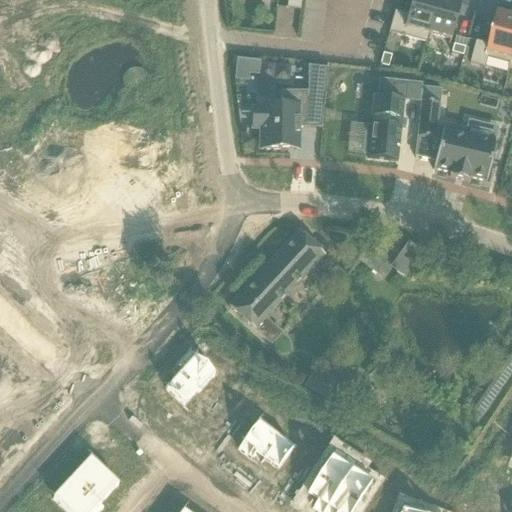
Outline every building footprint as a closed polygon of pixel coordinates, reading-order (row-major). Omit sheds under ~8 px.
[(286,0),(286,10),(300,12),(300,0),(286,0)] [(394,13),(388,34),(424,44),(425,44),(428,35),(426,35),(435,0),(411,0),(407,16),(395,13),(394,13)] [(444,0),(435,0),(426,35),(428,35),(450,41),(460,4),(444,0)] [(470,66),(485,70),(488,59),(510,65),(509,70),(511,59),(511,17),(498,14),(490,46),(476,42),(470,66)] [(453,46),(451,54),(462,58),(464,49),(453,46)] [(382,55),(379,67),(387,69),(391,57),(382,55)] [(251,112),(251,130),(260,130),(260,152),(288,152),(297,152),(297,145),(297,143),(297,130),(309,130),(320,130),(327,69),(307,67),(307,93),(305,93),(305,103),(305,108),(301,108),(277,108),(260,108),(260,111),(261,112),(255,112),(251,112)] [(365,127),(363,143),(368,143),(367,157),(367,160),(397,163),(401,129),(402,121),(404,103),(404,102),(403,102),(405,86),(391,85),(389,101),(376,100),(373,99),(370,128),(365,127)] [(421,89),(420,102),(439,105),(441,91),(421,89)] [(420,102),(416,138),(435,140),(439,141),(434,164),(432,171),(433,172),(433,171),(438,172),(447,174),(450,175),(449,178),(449,179),(467,183),(468,183),(468,182),(467,182),(468,179),(471,180),(480,182),(484,183),(484,184),(486,184),(491,162),(493,153),(495,145),(495,144),(494,144),(464,138),(465,133),(448,129),(449,127),(437,124),(439,105),(420,102)] [(255,331),(310,271),(323,257),(298,233),(228,309),(243,322),(255,331)] [(368,248),(358,261),(383,279),(393,265),(368,248)] [(221,348),(212,357),(230,374),(239,364),(221,348)] [(176,378),(164,391),(183,409),(184,408),(185,407),(185,406),(194,396),(195,396),(196,395),(197,396),(202,391),(201,391),(211,380),(211,381),(215,377),(189,352),(169,373),(172,376),(173,376),(176,378)] [(311,378),(305,387),(341,410),(357,384),(344,376),(339,385),(322,375),(317,383),(311,379),(311,378)] [(245,402),(230,422),(240,430),(255,410),(245,402)] [(257,422),(236,451),(259,468),(261,465),(263,461),(277,472),(293,451),(290,449),(278,441),(279,440),(277,439),(278,438),(273,434),(273,435),(261,426),(262,426),(259,423),(257,422)] [(118,449),(110,459),(129,475),(138,465),(118,449)] [(309,449),(295,469),(305,477),(319,457),(309,449)] [(310,489),(306,496),(315,502),(311,509),(312,509),(310,511),(324,511),(351,470),(352,471),(356,465),(352,463),(345,459),(345,458),(341,455),(341,456),(337,454),(338,453),(334,451),(330,457),(321,470),(322,470),(320,472),(321,472),(317,479),(316,479),(310,489)] [(72,478),(70,480),(99,507),(100,506),(101,505),(103,502),(104,502),(107,498),(114,490),(115,490),(118,486),(96,466),(90,461),(90,460),(89,459),(86,463),(86,464),(79,472),(78,471),(75,475),(72,478)] [(351,470),(324,511),(353,511),(358,505),(362,498),(362,499),(364,497),(372,484),(368,482),(365,480),(365,479),(361,477),(360,477),(354,473),(354,472),(352,471),(351,470)] [(54,497),(51,501),(52,502),(52,501),(58,506),(57,507),(62,511),(101,511),(103,510),(100,506),(99,507),(70,480),(68,482),(69,482),(66,485),(65,485),(62,489),(55,497),(54,497)] [(378,484),(369,507),(381,511),(390,489),(378,484)] [(390,489),(381,511),(382,511),(394,511),(402,493),(390,489)]
